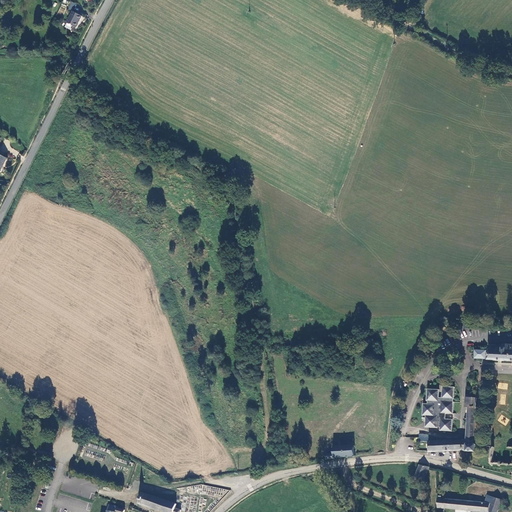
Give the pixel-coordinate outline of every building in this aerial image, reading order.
[(74,12),(68,23),(76,27),(82,15),(74,12)] [(0,155),(0,174),(1,175),(9,161),(0,155)] [(476,349),(475,358),(488,359),(488,360),(511,362),(511,345),(504,345),(504,346),(490,345),(490,350),(476,349)] [(454,387),(441,386),(440,395),(437,395),(438,390),(426,389),(426,398),(427,399),(427,403),(422,403),(421,415),(425,415),(425,426),(437,427),(437,426),(440,426),(440,431),(452,431),(453,420),(446,419),(446,414),(453,414),(454,387)] [(467,408),(466,441),(429,441),(429,451),(467,451),(467,453),(476,453),(477,445),(475,445),(477,399),(465,399),(465,408),(467,408)] [(356,458),(355,445),(333,447),(333,454),(326,454),(327,460),(356,458)] [(421,464),(416,475),(425,479),(430,469),(421,464)] [(179,505),(144,493),(140,504),(162,511),(182,511),(183,511),(177,509),(179,505)] [(438,500),(438,509),(457,511),(498,511),(503,498),(496,496),(496,498),(487,495),(485,499),(438,500)]
